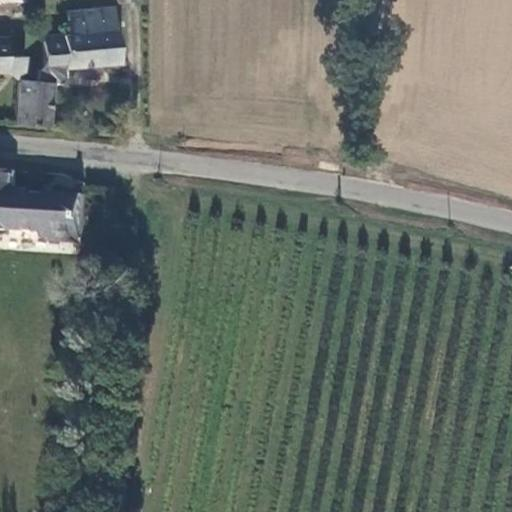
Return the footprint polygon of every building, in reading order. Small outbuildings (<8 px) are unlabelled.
[(59,31),(62,64),(120,58),(115,10),(67,15),(68,31),(59,31)] [(59,31),(39,33),(43,61),(49,61),(51,62),(55,65),(62,64),(59,31)] [(21,51),(4,51),(5,67),(17,73),(21,73),(21,51)] [(63,74),(62,64),(55,65),(50,65),(49,61),(43,61),(37,64),(36,75),(21,73),(17,73),(14,115),(30,117),(48,120),(49,75),(63,74)] [(0,231),(76,236),(77,197),(23,194),(24,190),(11,189),(12,173),(0,172),(0,231)]
